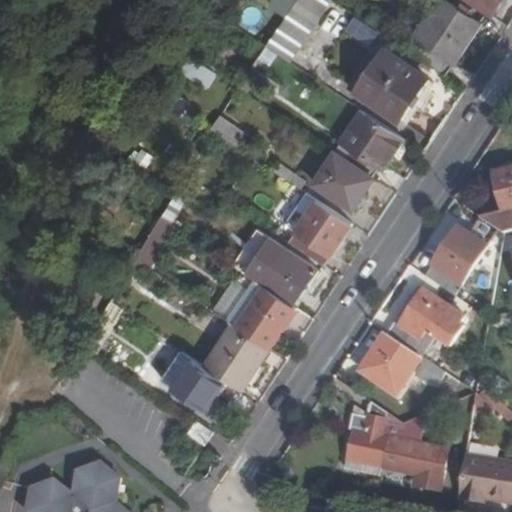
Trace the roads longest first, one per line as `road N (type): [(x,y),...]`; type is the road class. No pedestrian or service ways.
road 1 (residential): [(263,511),(233,499),(235,483),(511,68)]
road 2 (track): [(0,369),(66,114),(135,0)]
